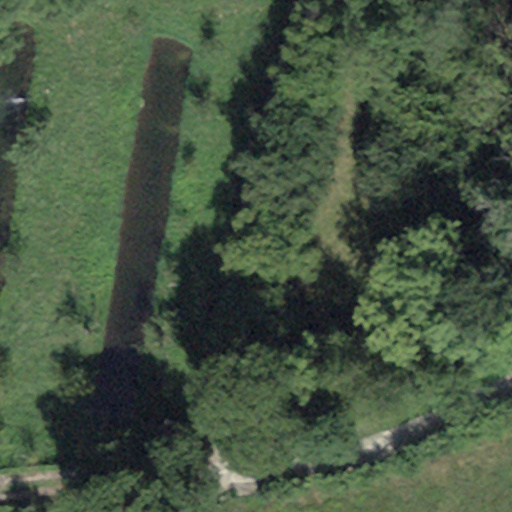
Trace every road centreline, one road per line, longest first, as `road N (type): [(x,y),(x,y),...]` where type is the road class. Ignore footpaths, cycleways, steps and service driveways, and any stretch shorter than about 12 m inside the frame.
road 1 (track): [(221,457),(236,286),(260,156),(309,0)]
road 2 (track): [(221,457),(285,459),(400,436),(511,384)]
